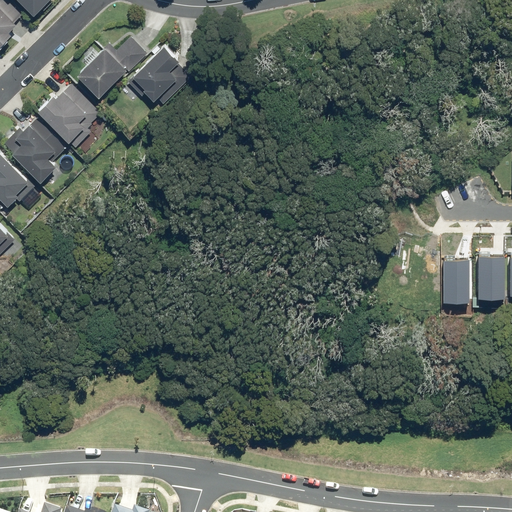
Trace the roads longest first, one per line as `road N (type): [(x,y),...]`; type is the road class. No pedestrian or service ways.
road 1 (residential): [(210,477),(447,511)]
road 2 (residential): [(0,466),(85,458),(210,477)]
road 3 (residential): [(91,0),(0,91)]
